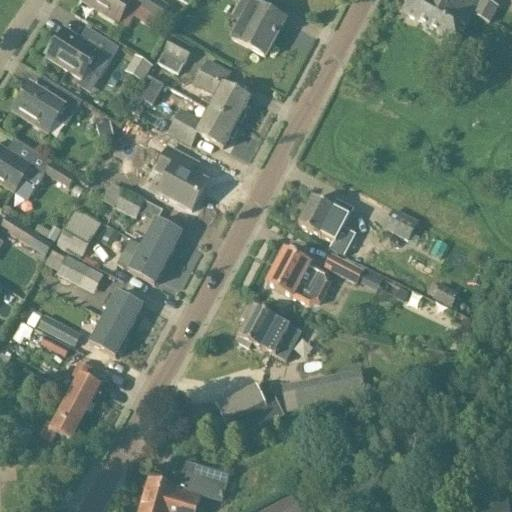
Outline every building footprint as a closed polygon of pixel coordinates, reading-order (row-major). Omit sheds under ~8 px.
[(128,0),(86,0),(83,5),(119,28),(119,27),(133,5),(134,3),(128,0)] [(137,0),(135,4),(134,6),(160,22),(169,9),(155,0),(137,0)] [(408,0),(400,16),(454,46),(466,23),(471,26),(475,19),(490,27),(498,10),(483,3),(484,0),(408,0)] [(242,25),(232,43),(266,62),(287,25),(271,16),(252,7),(242,25)] [(65,33),(46,63),(81,85),(88,74),(100,82),(119,52),(87,32),(80,42),(65,33)] [(172,40),(158,68),(178,78),(184,67),(186,68),(194,52),(172,40)] [(208,64),(194,90),(217,102),(210,114),(237,128),(238,126),(241,128),(246,117),(244,116),(250,104),(224,89),(231,77),(208,64)] [(148,81),(130,115),(139,120),(142,114),(139,112),(144,104),(153,109),(164,89),(148,81)] [(30,89),(13,116),(49,139),(58,124),(66,110),(76,115),(82,104),(73,99),(55,88),(48,100),(30,89)] [(181,113),(166,139),(190,152),(198,138),(224,152),(230,141),(233,143),(239,132),(236,130),(237,128),(210,114),(204,126),(181,113)] [(0,150),(0,187),(15,197),(22,187),(36,195),(44,180),(31,172),(31,171),(7,155),(0,150)] [(168,152),(155,176),(167,182),(158,198),(192,216),(208,187),(193,179),(198,168),(168,152)] [(51,166),(44,177),(46,178),(69,192),(75,181),(51,166)] [(125,194),(115,212),(136,223),(139,218),(147,222),(153,210),(146,206),(146,205),(125,194)] [(313,201),(298,229),(321,241),(322,239),(334,246),(353,212),(340,205),(335,213),(313,201)] [(393,213),(383,232),(409,246),(409,245),(419,250),(427,235),(417,230),(419,227),(393,213)] [(58,247),(57,249),(80,263),(82,260),(83,261),(101,229),(76,214),(57,246),(58,247)] [(8,219),(0,232),(31,252),(39,239),(8,219)] [(143,250),(169,264),(183,238),(158,224),(157,224),(156,226),(143,250)] [(131,243),(117,268),(129,275),(129,276),(155,290),(169,264),(143,250),(131,243)] [(181,248),(169,287),(183,292),(195,252),(181,248)] [(360,248),(352,263),(371,273),(379,258),(360,248)] [(285,254),(267,289),(292,302),(310,311),(321,308),(331,287),(328,277),(311,268),(285,254)] [(53,255),(45,269),(58,276),(57,278),(94,299),(104,279),(67,259),(66,262),(53,255)] [(332,258),(324,272),(357,289),(364,275),(332,258)] [(369,274),(364,282),(380,290),(384,281),(369,274)] [(111,295),(103,311),(108,314),(104,322),(130,336),(143,310),(117,296),(116,298),(111,295)] [(239,342),(237,347),(250,354),(252,349),(275,360),(286,366),(302,336),(290,330),(255,312),(249,309),(242,322),(248,325),(239,342)] [(45,320),(38,332),(74,352),(81,340),(45,320)] [(104,322),(90,348),(116,362),(130,336),(104,322)] [(78,383),(65,406),(86,417),(101,390),(86,382),(91,371),(80,365),(72,380),(78,383)] [(344,376),(285,391),(291,413),(350,398),(344,376)] [(256,387),(215,408),(226,431),(228,430),(233,440),(240,442),(284,420),(271,393),(261,398),(256,387)] [(47,426),(39,440),(52,447),(57,437),(71,445),(86,417),(65,406),(53,429),(47,426)] [(10,437),(5,452),(27,458),(31,443),(34,435),(13,429),(11,437),(10,437)] [(395,463),(311,506),(314,511),(357,511),(407,487),(395,463)] [(149,484),(140,511),(198,511),(199,510),(202,500),(221,505),(229,479),(187,466),(178,493),(149,484)] [(299,511),(293,499),(268,511),(299,511)] [(509,511),(508,503),(492,506),(492,511),(509,511)]
